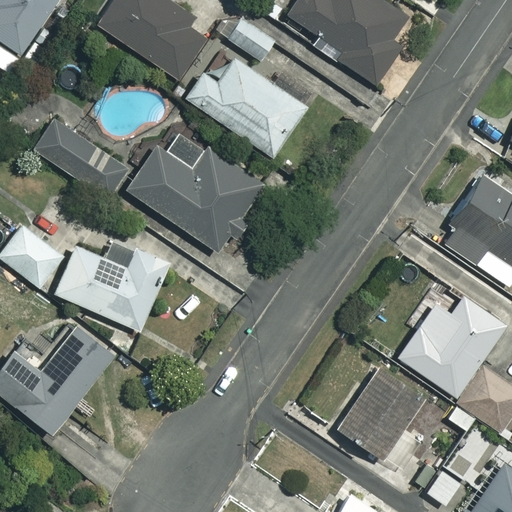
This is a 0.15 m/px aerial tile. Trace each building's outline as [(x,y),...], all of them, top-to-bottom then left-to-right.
[(0,0),(0,39),(18,52),(52,0),(0,0)] [(189,14),(170,0),(111,0),(96,22),(173,76),(201,36),(183,23),(189,14)] [(293,0),(283,16),(314,35),(309,43),(372,82),(396,44),(387,38),(403,12),(383,0),(293,0)] [(271,38),(237,16),(224,36),(258,58),(271,38)] [(18,52),(0,39),(0,69),(4,72),(18,52)] [(303,105),(230,54),(213,78),(200,69),(183,94),(269,154),(303,105)] [(123,162),(54,117),(33,149),(102,194),(123,162)] [(511,120),(503,136),(511,140),(511,120)] [(155,144),(125,187),(214,249),(260,182),(178,125),(162,148),(155,144)] [(505,282),(511,271),(511,192),(476,170),(433,237),(505,282)] [(58,251),(18,222),(0,246),(0,257),(34,283),(58,251)] [(124,265),(72,242),(51,289),(136,327),(166,260),(133,245),(124,265)] [(450,394),(507,313),(465,283),(434,326),(420,316),(394,353),(450,394)] [(108,351),(71,322),(35,369),(7,347),(0,355),(0,392),(47,429),(108,351)] [(420,393),(377,363),(334,425),(377,455),(420,393)] [(497,427),(511,403),(511,383),(482,364),(457,401),(497,427)] [(457,511),(511,511),(511,465),(503,459),(471,507),(463,502),(457,511)] [(456,480),(439,467),(423,489),(440,502),(456,480)] [(378,511),(344,489),(328,511),(378,511)]
